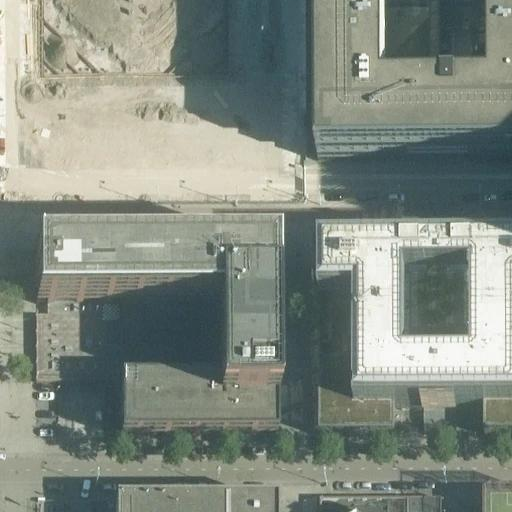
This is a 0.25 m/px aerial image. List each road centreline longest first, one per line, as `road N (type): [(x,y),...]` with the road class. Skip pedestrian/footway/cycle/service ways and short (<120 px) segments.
road 1 (unclassified): [(0,472),(511,467)]
road 2 (unknown): [(10,170),(295,181)]
road 3 (unclassified): [(295,181),(511,183)]
road 4 (unknown): [(11,0),(10,170)]
